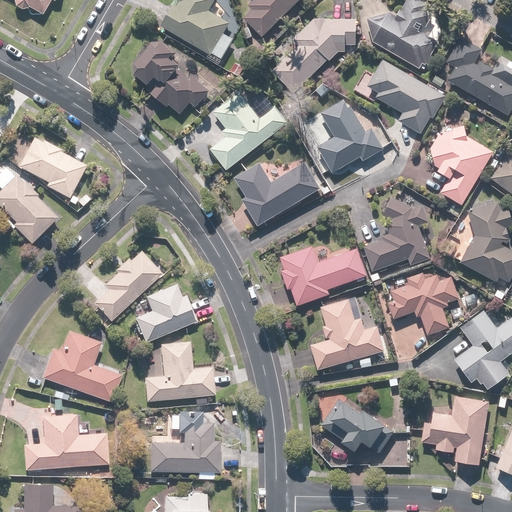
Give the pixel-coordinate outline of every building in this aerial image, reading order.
[(12,0),(14,7),(20,11),(28,9),(41,17),(50,2),(54,4),(56,0),(12,0)] [(173,6),(160,28),(210,57),(211,55),(221,61),(233,41),(223,35),(229,24),(209,12),(215,0),(180,0),(176,8),(173,6)] [(243,20),(262,38),(300,0),(254,0),(248,7),(252,11),(243,20)] [(364,21),(372,44),(419,71),(423,64),(427,67),(432,58),(430,57),(437,44),(422,35),(432,17),(424,12),(426,8),(413,0),(407,0),(397,19),(389,14),(364,21)] [(293,95),(335,54),(345,54),(345,47),(356,47),(357,21),(311,20),(265,65),(293,95)] [(159,35),(129,71),(149,88),(154,81),(165,90),(156,101),(165,109),(168,106),(179,115),(189,103),(195,108),(209,91),(170,59),(177,50),(159,35)] [(454,69),(447,80),(508,118),(511,110),(511,63),(501,56),(493,69),(477,59),(482,50),(461,38),(445,64),(454,69)] [(429,88),(382,60),(374,75),(367,71),(357,88),(403,115),(398,122),(420,135),(430,117),(433,119),(448,93),(431,83),(429,88)] [(225,138),(210,151),(226,172),(288,124),(275,107),(273,108),(261,93),(248,103),(239,93),(213,113),(226,130),(221,133),(225,138)] [(317,147),(333,175),(360,159),(362,163),(384,150),(370,125),(364,129),(346,99),(321,114),(334,137),(317,147)] [(461,207),(493,153),(466,137),(463,127),(452,129),(451,132),(438,135),(430,149),(434,167),(439,170),(436,174),(448,181),(440,194),(461,207)] [(42,143),(33,139),(18,168),(47,184),(46,187),(68,199),(86,167),(59,153),(60,151),(43,142),(42,143)] [(511,155),(509,153),(490,179),(511,195),(511,155)] [(241,201),(257,227),(320,190),(304,163),(271,183),(259,164),(234,179),(246,199),(241,201)] [(12,226),(30,245),(57,219),(36,198),(37,196),(23,182),(21,183),(15,177),(0,190),(0,208),(15,224),(12,226)] [(365,247),(373,273),(407,261),(409,267),(431,260),(419,226),(428,223),(422,208),(413,211),(391,199),(383,215),(392,220),(388,230),(389,234),(381,237),(383,242),(365,247)] [(509,284),(511,279),(511,252),(500,248),(503,242),(507,244),(508,240),(506,230),(511,228),(511,225),(508,210),(500,213),(498,204),(468,213),(474,236),(460,263),(497,283),(499,279),(509,284)] [(289,289),(296,307),(329,295),(328,291),(366,276),(356,249),(317,263),(311,248),(280,259),(284,269),(280,270),(287,290),(289,289)] [(93,304),(110,322),(161,275),(140,252),(130,262),(127,259),(114,271),(117,274),(103,286),(107,290),(93,304)] [(393,296),(385,298),(391,321),(413,315),(413,318),(420,316),(426,337),(450,330),(444,309),(449,308),(448,304),(458,301),(452,278),(438,282),(436,276),(425,279),(423,274),(407,278),(409,284),(391,289),(393,296)] [(139,332),(144,344),(196,322),(185,296),(181,298),(175,285),(144,298),(150,312),(134,319),(137,325),(135,326),(137,333),(139,332)] [(353,321),(348,300),(322,307),(326,326),(322,327),(326,343),(311,347),(316,371),(353,362),(355,370),(372,366),(370,357),(385,354),(378,326),(363,330),(360,319),(353,321)] [(511,319),(498,329),(485,312),(460,330),(471,347),(453,360),(471,384),(478,379),(486,390),(509,373),(500,361),(511,352),(511,319)] [(60,352),(51,349),(41,379),(111,403),(120,376),(92,366),(100,343),(67,332),(60,352)] [(143,379),(145,402),(214,396),(211,368),(192,370),(189,342),(159,345),(162,377),(143,379)] [(479,467),(488,402),(455,398),(452,415),(433,413),(431,422),(423,421),(420,442),(437,444),(436,452),(452,454),(453,448),(458,448),(455,464),(479,467)] [(385,428),(362,412),(360,415),(337,400),(321,424),(344,440),(342,443),(356,453),(362,445),(370,450),(385,428)] [(22,446),(24,471),(108,465),(105,434),(77,436),(75,415),(41,417),(43,444),(22,446)] [(183,444),(149,443),(149,472),(218,474),(219,442),(212,442),(212,424),(201,424),(201,417),(183,417),(183,444)] [(511,427),(495,468),(511,474),(511,427)] [(12,510),(11,511),(76,511),(76,507),(51,507),(51,486),(23,486),(22,510),(12,510)] [(164,497),(163,511),(204,511),(205,495),(200,495),(200,494),(193,493),(193,494),(186,494),(186,498),(164,497)]
